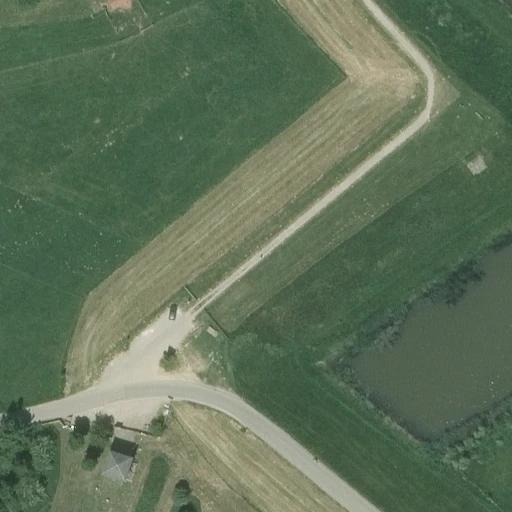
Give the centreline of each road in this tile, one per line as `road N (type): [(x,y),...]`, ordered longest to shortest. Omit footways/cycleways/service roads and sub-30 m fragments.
road 1 (track): [(363,0),(422,64),(434,98),(428,117),(182,325),(150,365),(145,390)]
road 2 (unclassified): [(360,511),(273,434),(195,394),(135,390),(0,422)]
